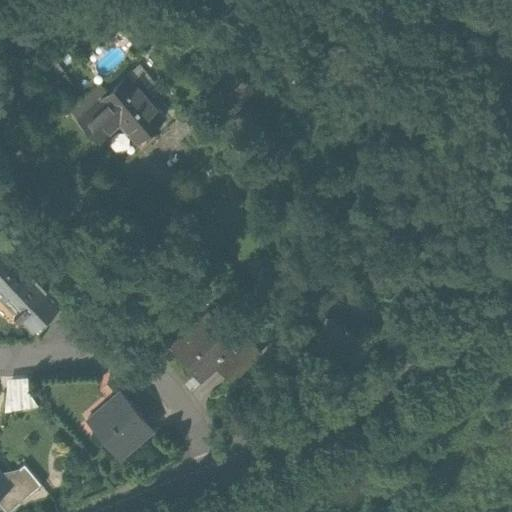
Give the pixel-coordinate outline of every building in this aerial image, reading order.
[(120,114),(136,132),(163,107),(127,68),(91,101),(111,123),(120,114)] [(0,254),(0,286),(20,274),(5,252),(0,254)] [(0,299),(33,336),(57,318),(20,274),(0,286),(0,299)] [(357,368),(369,343),(315,317),(303,342),(357,368)] [(236,362),(205,327),(171,357),(202,392),(236,362)] [(29,403),(28,371),(4,372),(5,404),(29,403)] [(86,419),(117,456),(151,428),(120,391),(86,419)] [(24,463),(8,477),(11,480),(0,489),(0,504),(6,511),(41,482),(24,463)] [(0,467),(0,489),(11,480),(8,477),(0,467)]
